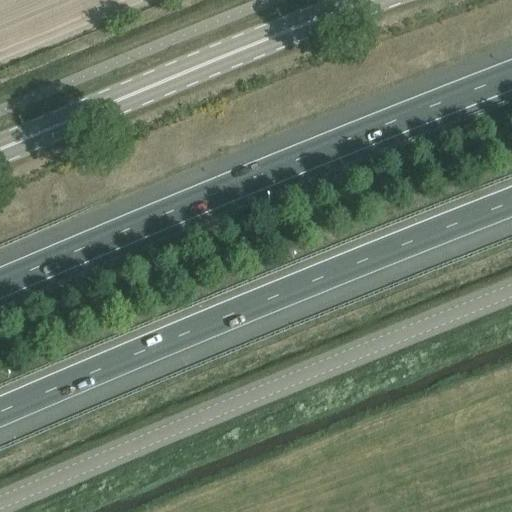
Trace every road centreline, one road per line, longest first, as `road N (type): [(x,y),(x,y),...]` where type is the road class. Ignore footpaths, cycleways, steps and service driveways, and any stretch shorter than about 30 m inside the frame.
road 1 (unclassified): [(0,502),(511,290)]
road 2 (motorway): [(511,73),(0,284)]
road 3 (motorway): [(0,412),(511,201)]
road 4 (tertiary): [(0,152),(385,0)]
